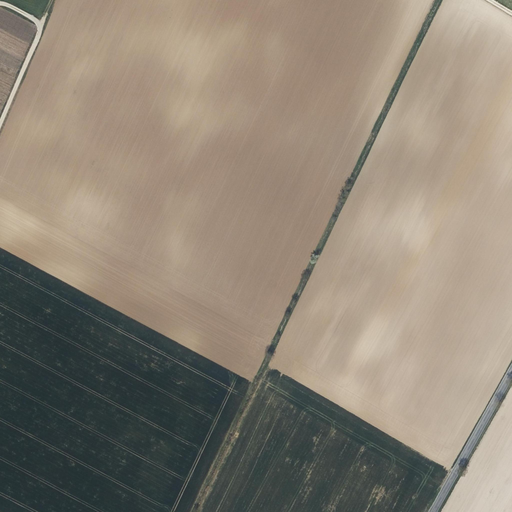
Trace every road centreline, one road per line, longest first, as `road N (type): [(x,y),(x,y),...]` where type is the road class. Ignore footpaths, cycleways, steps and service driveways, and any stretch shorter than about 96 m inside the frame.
road 1 (secondary): [(433,511),(511,371)]
road 2 (track): [(53,0),(0,124)]
